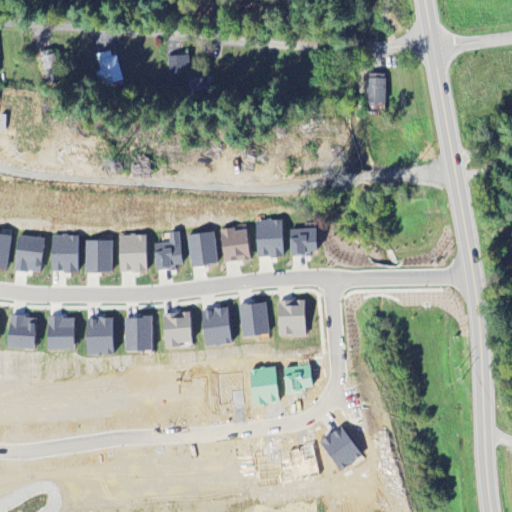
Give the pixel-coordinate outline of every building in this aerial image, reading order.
[(39,54),(46,84),(61,80),(54,51),(39,54)] [(122,83),(116,51),(96,55),(103,87),(122,83)] [(185,77),(185,57),(168,58),(168,77),(185,77)] [(367,105),(386,105),(385,75),(366,76),(367,105)] [(209,79),(189,80),(189,97),(209,96),(209,79)] [(256,259),(283,258),(282,222),(255,223),(256,259)] [(250,261),(245,232),(234,234),(233,229),(218,232),(224,265),(250,261)] [(317,256),(317,231),(290,232),(290,257),(317,256)] [(216,266),(213,235),(186,237),(189,269),(216,266)] [(77,274),(78,238),(51,237),(50,273),(77,274)] [(118,237),(119,274),(146,273),(145,237),(118,237)] [(84,275),(111,274),(110,241),(83,242),(84,275)] [(174,266),(181,266),(181,244),(154,245),(154,272),(174,271),(174,266)] [(279,337),(294,337),(294,332),(307,332),(305,301),(278,302),(279,337)] [(266,304),(238,306),(241,339),(269,337),(266,304)] [(228,310),(201,313),(205,349),(232,346),(228,310)] [(179,345),(191,344),(190,314),(163,315),(165,350),(179,350),(179,345)] [(35,322),(25,321),(25,317),(10,317),(8,350),(34,350),(35,322)] [(152,353),(151,319),(125,320),(126,354),(152,353)] [(114,356),(113,321),(87,321),(87,357),(114,356)]
